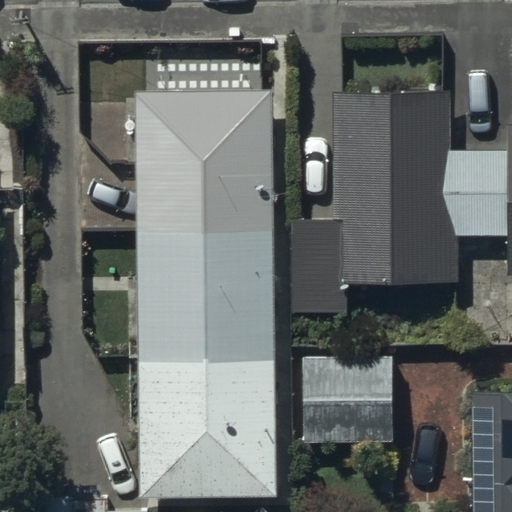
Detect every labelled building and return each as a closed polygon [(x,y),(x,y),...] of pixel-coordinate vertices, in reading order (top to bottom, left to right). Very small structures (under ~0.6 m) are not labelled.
[(277,92),(138,92),(143,500),(278,500),(277,92)] [(338,223),(297,223),(298,317),(350,317),(350,287),(462,286),(462,242),(511,241),(511,154),(456,155),(456,96),(337,96),(338,223)] [(391,442),(389,359),(303,361),(305,444),(391,442)] [(511,511),(511,392),(477,393),(477,511),(511,511)] [(114,511),(115,502),(47,503),(47,510),(24,511),(114,511)]
